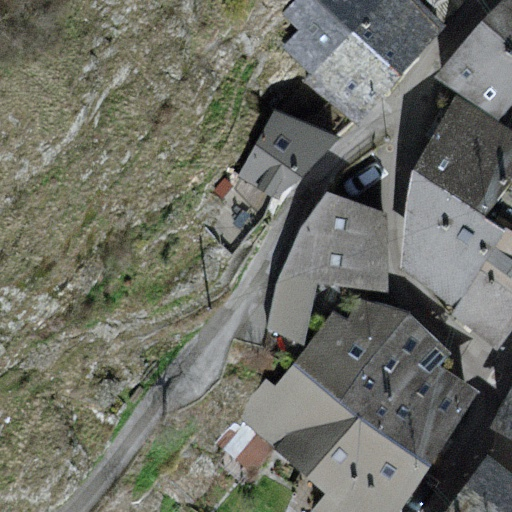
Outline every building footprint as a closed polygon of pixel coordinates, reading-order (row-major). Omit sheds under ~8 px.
[(296,0),(284,13),(301,29),(284,47),(311,71),(304,79),(349,117),(435,21),(415,0),(296,0)] [(511,0),(502,0),(441,71),(500,115),(511,99),(511,0)] [(511,128),(453,94),(413,166),(483,214),(511,174),(511,128)] [(338,134),(274,109),(238,176),(276,196),(338,134)] [(483,214),(413,166),(407,215),(407,257),(456,300),(505,226),(483,214)] [(511,174),(483,214),(505,226),(511,229),(511,174)] [(233,183),(225,176),(214,189),(223,196),(233,183)] [(383,211),(326,190),(300,226),(276,281),(265,329),(305,346),(316,281),(385,289),(383,211)] [(511,326),(511,229),(505,226),(456,300),(498,347),(511,326)] [(411,311),(360,295),(347,316),(334,309),(305,346),(292,362),(428,462),(477,388),(441,364),(449,348),(411,311)] [(310,511),(396,511),(428,462),(292,362),(276,385),(266,378),(240,417),(322,491),(310,511)] [(511,387),(495,428),(511,435),(511,387)] [(511,511),(511,472),(486,452),(440,511),(511,511)]
